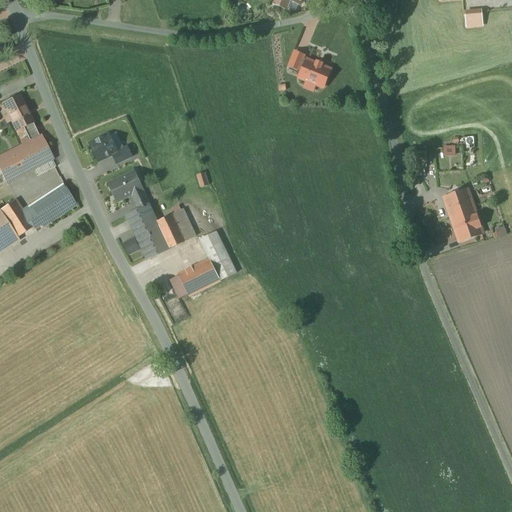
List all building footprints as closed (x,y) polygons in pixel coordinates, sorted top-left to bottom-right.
[(300,5),(301,0),(276,0),(274,4),(286,9),(290,1),(300,5)] [(299,70),(300,68),(303,59),(304,57),(295,53),(289,66),(299,70)] [(316,65),(303,59),(300,68),(303,70),(300,79),(323,88),(331,71),(321,67),(322,65),(317,63),(316,65)] [(16,132),(24,128),(33,124),(33,123),(28,113),(19,96),(2,104),(8,116),(3,118),(5,121),(0,123),(0,125),(3,130),(9,127),(8,123),(11,122),(16,132)] [(39,137),(33,124),(24,128),(28,138),(21,142),(23,146),(39,137)] [(22,130),(15,133),(18,138),(25,135),(22,130)] [(109,136),(90,144),(98,162),(117,153),(109,136)] [(40,137),(39,137),(23,146),(0,157),(0,169),(7,183),(52,160),(40,137)] [(118,203),(132,196),(142,191),(144,190),(135,172),(109,184),(118,203)] [(205,174),(197,176),(201,188),(208,186),(205,174)] [(76,205),(63,185),(35,203),(36,203),(23,211),(16,201),(0,211),(0,252),(18,241),(16,238),(33,227),(35,230),(42,226),(43,227),(76,205)] [(149,205),(142,191),(132,196),(139,210),(148,206),(147,206),(149,205)] [(451,219),(474,212),(467,191),(444,199),(451,219)] [(139,210),(126,216),(147,260),(195,237),(182,210),(156,223),(149,207),(149,206),(149,205),(147,206),(148,206),(139,210)] [(474,212),(451,219),(460,243),(482,235),(474,212)] [(236,274),(216,233),(200,240),(209,260),(178,275),(189,297),(236,274)] [(134,240),(123,245),(128,256),(139,251),(134,240)]
